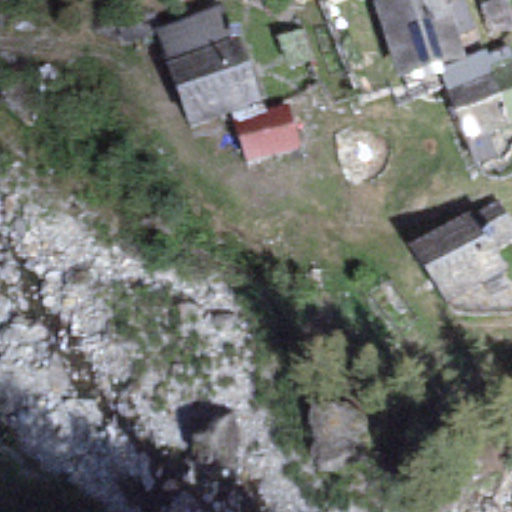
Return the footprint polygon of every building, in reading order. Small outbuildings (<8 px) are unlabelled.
[(445,0),(397,0),(373,7),(403,86),(436,73),(464,62),(445,0)] [(220,13),(154,35),(190,127),(262,108),(220,13)] [(511,44),(436,73),(465,143),(511,123),(511,44)] [(286,107),(230,125),(250,170),(305,148),(286,107)] [(511,230),(491,200),(407,246),(449,309),(511,263),(511,230)]
